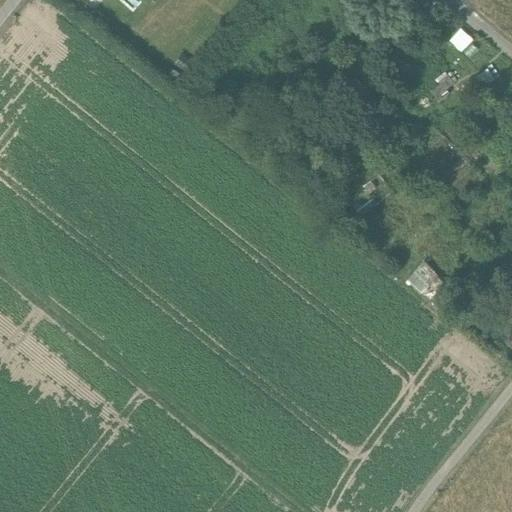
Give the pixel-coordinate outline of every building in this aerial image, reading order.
[(430,86),(444,110),(464,98),(450,74),(430,86)] [(249,131),(233,119),(221,135),(225,138),(237,147),(249,131)] [(390,196),(377,179),(361,191),(366,197),(374,208),(390,196)] [(366,197),(351,209),(359,220),(374,208),(366,197)] [(348,220),(328,204),(320,214),(330,222),(340,230),(348,220)]
